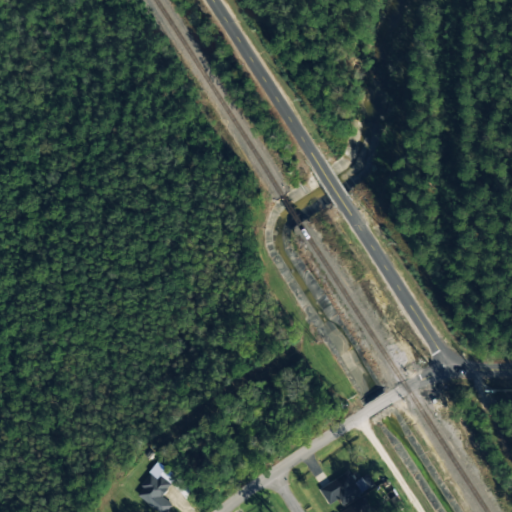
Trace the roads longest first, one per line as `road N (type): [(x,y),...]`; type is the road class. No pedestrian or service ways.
road 1 (residential): [(450,371),(343,204)]
road 2 (residential): [(317,163),(211,0)]
road 3 (residential): [(220,511),(366,412)]
road 4 (residential): [(390,397),(450,371),(511,370)]
